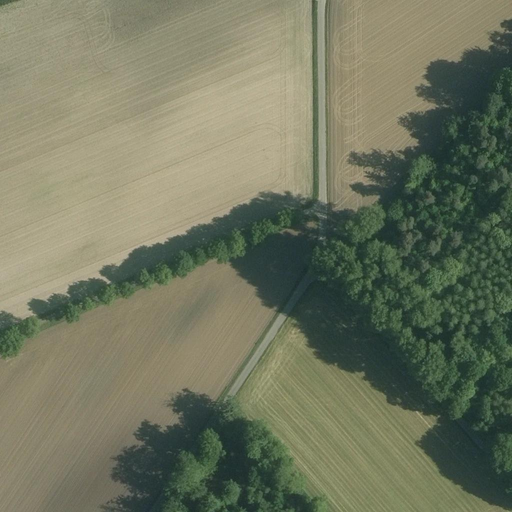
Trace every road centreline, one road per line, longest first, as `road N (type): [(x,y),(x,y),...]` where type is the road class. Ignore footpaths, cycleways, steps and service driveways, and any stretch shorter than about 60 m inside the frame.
road 1 (unclassified): [(152,511),(319,265)]
road 2 (unclassified): [(511,480),(319,265)]
road 3 (unclassified): [(319,265),(323,0)]
